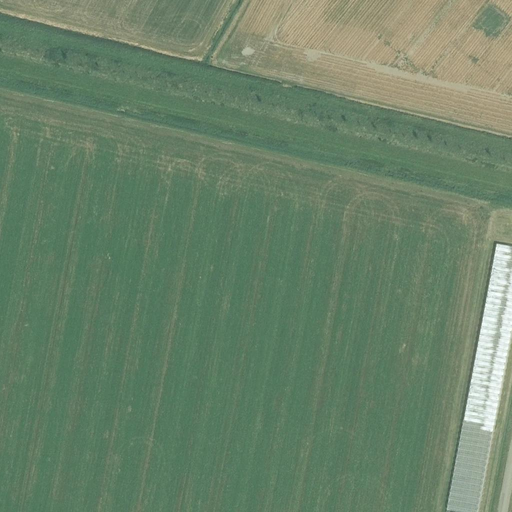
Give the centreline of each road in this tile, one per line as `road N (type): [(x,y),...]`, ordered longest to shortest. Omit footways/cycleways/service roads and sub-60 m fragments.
road 1 (track): [(0,74),(511,193)]
road 2 (track): [(511,150),(282,97),(290,79)]
